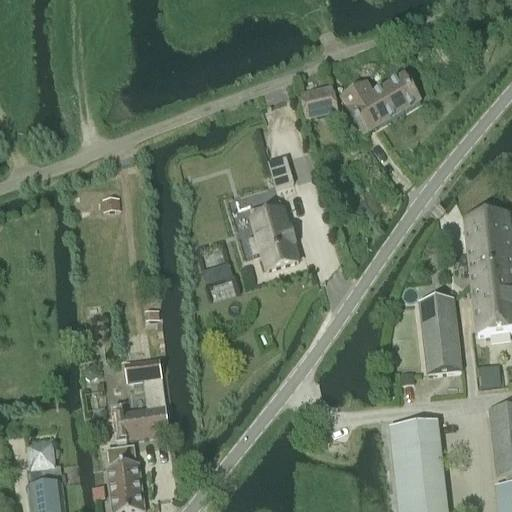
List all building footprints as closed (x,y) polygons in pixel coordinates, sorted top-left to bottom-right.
[(368,120),(376,133),(419,107),(403,82),(369,102),(363,92),(342,106),(356,128),(368,120)] [(333,90),(299,98),(305,125),(340,117),(333,90)] [(286,164),(268,169),(275,192),(293,187),(286,164)] [(256,241),(248,244),(253,260),(261,257),(266,275),(298,265),(283,214),(282,215),(279,206),(249,215),(252,224),(251,224),(256,241)] [(511,255),(508,220),(464,225),(471,287),(482,286),(511,283),(511,255)] [(511,283),(482,286),(471,287),(476,339),(511,334),(511,283)] [(453,303),(419,307),(427,378),(454,375),(454,379),(460,378),(459,374),(461,374),(453,303)] [(120,447),(161,441),(169,440),(160,361),(148,363),(149,368),(125,370),(127,388),(142,386),(146,414),(116,418),(120,447)] [(496,479),(507,478),(507,481),(511,480),(511,409),(489,412),(496,479)] [(446,511),(437,425),(389,430),(398,511),(446,511)] [(110,472),(106,472),(110,511),(143,511),(138,470),(138,468),(110,472)] [(511,511),(511,480),(507,481),(508,489),(497,490),(499,511),(511,511)] [(29,511),(63,511),(61,489),(27,493),(29,511)]
